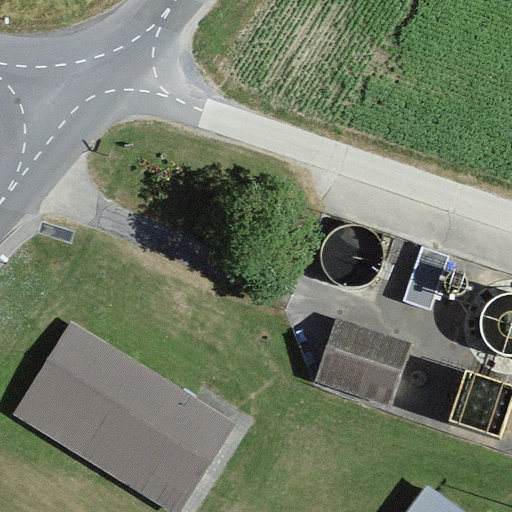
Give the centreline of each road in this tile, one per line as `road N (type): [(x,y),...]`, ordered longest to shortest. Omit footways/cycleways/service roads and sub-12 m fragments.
road 1 (unknown): [(32,154),(408,329)]
road 2 (unclassified): [(511,207),(170,97),(124,69)]
road 3 (unclassified): [(0,198),(32,154),(52,91)]
